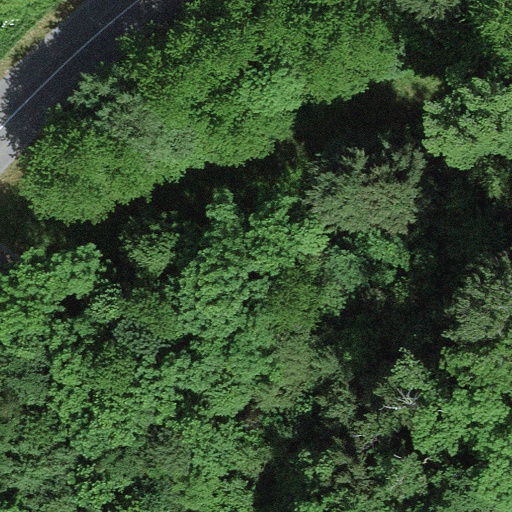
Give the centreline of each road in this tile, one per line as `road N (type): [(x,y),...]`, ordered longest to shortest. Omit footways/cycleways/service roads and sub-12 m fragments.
road 1 (track): [(0,260),(511,49)]
road 2 (tertiary): [(0,128),(136,0)]
